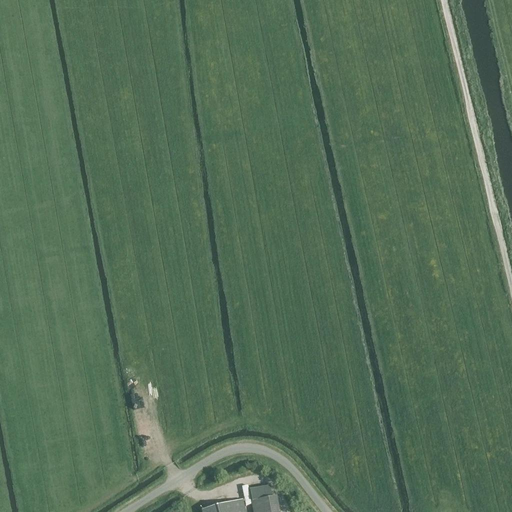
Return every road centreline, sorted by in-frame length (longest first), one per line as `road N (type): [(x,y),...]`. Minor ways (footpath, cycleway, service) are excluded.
road 1 (track): [(511,279),(445,0)]
road 2 (unclassified): [(126,511),(219,454),(243,448),(289,465),(327,511)]
